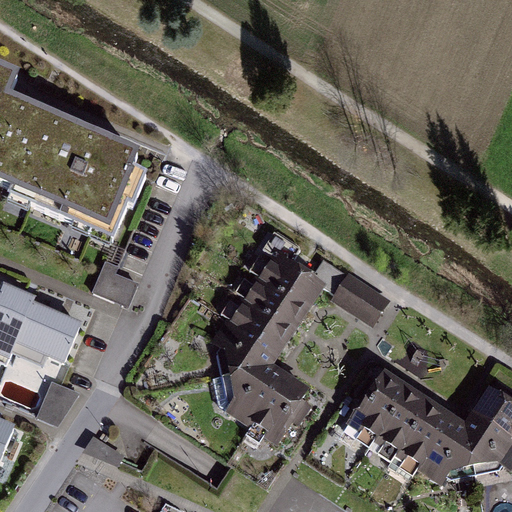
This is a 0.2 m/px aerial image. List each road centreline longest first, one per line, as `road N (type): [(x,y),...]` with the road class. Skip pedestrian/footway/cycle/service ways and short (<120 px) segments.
road 1 (track): [(511,366),(0,28)]
road 2 (residential): [(32,511),(116,384),(219,173)]
road 3 (track): [(511,206),(190,0)]
